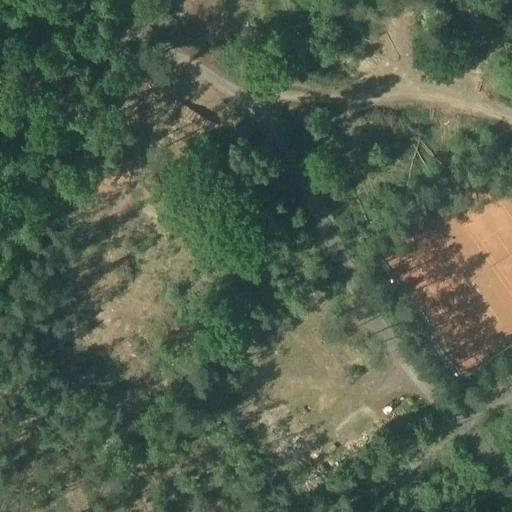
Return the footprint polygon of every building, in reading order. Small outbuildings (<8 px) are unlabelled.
[(238,3),(239,13),(261,12),(261,2),(238,3)] [(511,42),(508,33),(499,36),(505,53),(511,50),(511,42)] [(229,52),(222,59),(229,67),(236,60),(229,52)] [(213,124),(196,135),(207,151),(223,141),(213,124)] [(112,181),(119,174),(105,162),(98,170),(112,181)] [(132,263),(125,257),(120,264),(127,269),(132,263)] [(127,283),(120,278),(116,284),(122,289),(127,283)] [(127,305),(120,299),(115,306),(122,311),(127,305)] [(343,336),(334,343),(343,354),(352,347),(343,336)] [(354,350),(344,359),(355,371),(364,363),(354,350)] [(432,463),(403,449),(398,460),(427,473),(432,463)] [(313,478),(302,468),(296,474),(306,484),(313,478)]
